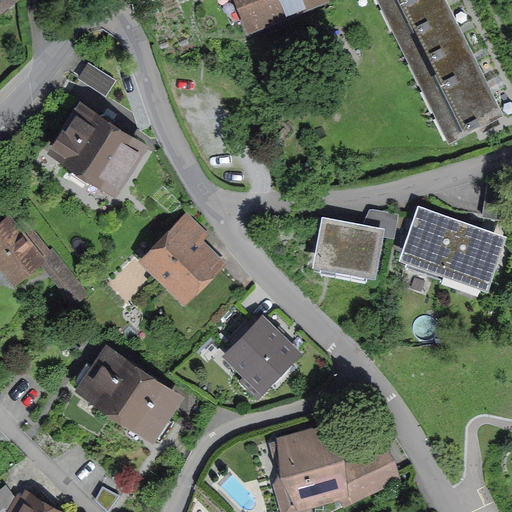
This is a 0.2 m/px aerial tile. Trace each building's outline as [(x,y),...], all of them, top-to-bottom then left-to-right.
[(0,0),(0,12),(16,1),(15,0),(0,0)] [(242,0),(250,21),(304,0),(242,0)] [(391,0),(384,4),(397,31),(449,6),(446,0),(391,0)] [(397,31),(410,58),(462,33),(449,6),(397,31)] [(410,58),(424,85),(476,60),(462,33),(410,58)] [(424,85),(437,113),(489,87),(476,60),(424,85)] [(437,113),(451,140),(503,114),(489,87),(437,113)] [(87,102),(56,150),(123,194),(154,147),(87,102)] [(510,235),(425,208),(407,267),(492,293),(510,235)] [(393,228),(328,218),(320,268),(385,278),(393,228)] [(10,220),(0,229),(0,290),(14,303),(51,263),(10,220)] [(187,223),(145,265),(192,306),(228,266),(187,223)] [(266,317),(229,357),(272,397),(309,356),(266,317)] [(109,350),(83,388),(117,411),(143,373),(109,350)] [(143,373),(117,411),(151,434),(176,396),(143,373)] [(339,426),(270,446),(285,511),(308,511),(399,483),(389,443),(348,453),(339,426)] [(68,511),(27,491),(15,511),(68,511)]
